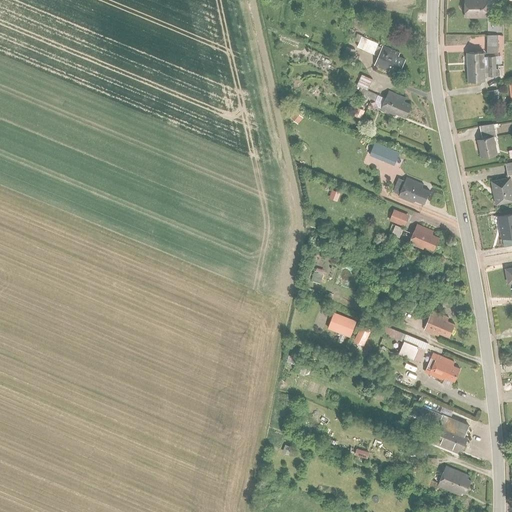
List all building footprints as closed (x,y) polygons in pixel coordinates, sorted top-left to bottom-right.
[(490,0),(468,0),(468,17),(490,17),(490,0)] [(378,53),(381,41),(363,35),(359,47),(378,53)] [(402,51),(385,44),(376,65),(390,71),(392,68),(402,72),(408,59),(400,55),(402,51)] [(489,80),(487,51),(468,52),(470,81),(489,80)] [(378,99),(380,93),(369,90),(373,77),(362,74),(356,92),(378,99)] [(408,96),(390,89),(382,110),(397,116),(398,113),(409,117),(414,104),(406,100),(408,96)] [(354,114),(363,118),(367,109),(358,106),(354,114)] [(300,123),(305,117),(297,109),(292,115),(300,123)] [(500,153),(496,134),(478,138),(483,157),(500,153)] [(402,152),(377,141),(371,154),(397,164),(402,152)] [(511,201),(511,174),(493,178),(498,204),(511,201)] [(425,184),(409,177),(400,196),(416,203),(418,199),(427,203),(432,190),(424,187),(425,184)] [(334,189),(331,197),(339,200),(342,191),(334,189)] [(407,226),(412,214),(395,208),(391,219),(407,226)] [(511,235),(511,212),(499,214),(503,237),(511,235)] [(435,229),(419,223),(410,243),(426,250),(427,246),(438,251),(443,237),(434,233),(435,229)] [(316,279),(324,280),(326,268),(317,268),(316,279)] [(447,315),(434,309),(425,329),(441,336),(442,333),(452,337),(458,322),(446,317),(447,315)] [(366,345),(373,329),(362,324),(355,341),(366,345)] [(400,338),(398,342),(404,344),(401,353),(423,361),(430,341),(388,326),(386,333),(400,338)] [(457,382),(463,367),(456,364),(458,361),(434,351),(426,371),(446,379),(446,377),(457,382)] [(467,436),(472,423),(441,411),(435,425),(442,428),(436,444),(463,454),(470,437),(467,436)] [(472,473),(448,463),(439,485),(463,494),(464,490),(468,492),(474,478),(470,477),(472,473)]
